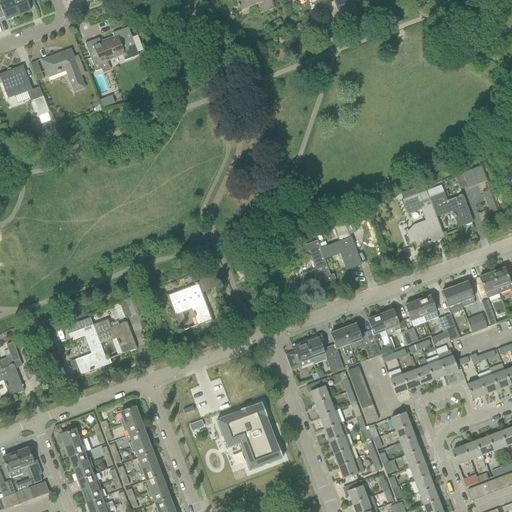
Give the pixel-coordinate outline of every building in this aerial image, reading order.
[(5,20),(18,16),(12,0),(0,4),(0,18),(4,17),(5,20)] [(29,8),(34,6),(35,6),(32,0),(11,0),(12,0),(18,16),(30,11),(29,8)] [(235,0),(240,11),(256,5),(260,14),(274,9),(270,0),(235,0)] [(331,0),(333,3),(339,19),(356,13),(351,0),(331,0)] [(331,3),(320,7),(326,24),(339,19),(333,3),(331,3)] [(86,43),(85,44),(91,62),(95,72),(101,70),(103,69),(101,64),(107,62),(122,56),(124,61),(129,59),(138,56),(137,53),(131,38),(128,28),(112,34),(113,37),(100,42),(98,39),(91,42),(86,43)] [(84,89),(73,60),(70,51),(69,51),(71,54),(64,56),(63,53),(41,61),(48,79),(65,73),(73,93),(84,89)] [(22,66),(0,74),(0,80),(2,85),(7,100),(14,97),(26,92),(29,99),(30,101),(32,101),(42,97),(39,87),(32,90),(26,75),(22,66)] [(37,81),(43,79),(41,73),(34,76),(37,81)] [(42,97),(32,101),(38,117),(47,114),(48,113),(42,97)] [(47,114),(38,117),(41,125),(50,121),(47,114)] [(459,190),(467,188),(462,174),(455,176),(459,190)] [(419,194),(417,189),(416,188),(399,195),(407,215),(420,210),(425,222),(412,227),(409,230),(407,232),(405,233),(410,245),(414,243),(417,249),(443,238),(442,234),(436,217),(428,199),(425,192),(419,194)] [(462,195),(447,201),(443,193),(428,199),(436,217),(452,211),(458,228),(472,223),(462,195)] [(493,204),(487,207),(489,213),(496,211),(493,204)] [(356,233),(352,223),(349,216),(342,218),(344,224),(332,228),(338,243),(320,249),(324,260),(340,253),(346,270),(360,265),(349,235),(356,233)] [(320,249),(319,249),(317,242),(292,251),(295,258),(308,253),(315,270),(299,276),(304,291),(331,281),(330,276),(324,260),(320,249)] [(200,291),(215,285),(209,269),(191,276),(195,286),(167,296),(174,316),(181,332),(185,331),(178,314),(191,310),(197,326),(212,321),(200,291)] [(511,290),(508,281),(504,269),(491,273),(497,289),(499,295),(511,290)] [(239,282),(244,280),(241,271),(236,273),(239,282)] [(499,295),(497,289),(491,273),(479,278),(486,299),(499,295)] [(462,309),(475,304),(467,283),(454,287),(462,309)] [(454,287),(441,292),(450,315),(463,311),(462,309),(454,287)] [(438,318),(433,306),(429,297),(417,301),(425,323),(438,318)] [(125,320),(132,317),(126,301),(118,303),(125,320)] [(424,323),(425,323),(417,301),(404,306),(410,322),(423,318),(424,323)] [(496,325),(492,313),(487,301),(481,303),(490,327),(496,325)] [(400,330),(396,320),(392,311),(380,315),(386,332),(393,329),(394,333),(400,330)] [(378,334),(386,332),(380,315),(367,320),(375,341),(380,339),(378,334)] [(449,330),(455,327),(450,315),(444,317),(449,330)] [(471,334),(486,328),(481,315),(466,321),(471,334)] [(445,331),(449,330),(444,317),(438,319),(443,334),(446,333),(445,331)] [(106,360),(100,344),(89,318),(65,328),(71,342),(84,337),(91,354),(69,362),(72,371),(78,369),(81,375),(107,365),(106,360)] [(107,321),(93,326),(90,318),(89,318),(100,344),(116,338),(122,355),(136,349),(126,323),(110,329),(107,321)] [(361,341),(359,334),(355,325),(343,329),(349,346),(361,341)] [(336,350),(349,346),(343,329),(330,334),(336,350)] [(412,344),(417,342),(413,329),(407,331),(412,344)] [(405,346),(412,344),(407,331),(400,334),(405,346)] [(448,338),(446,333),(443,334),(435,337),(438,342),(448,338)] [(311,359),(324,355),(318,339),(312,341),(311,338),(304,341),(311,359)] [(294,352),(285,355),(291,372),(291,371),(300,368),(305,366),(304,362),(311,359),(304,341),(297,343),(298,346),(293,348),(294,352)] [(420,350),(430,346),(428,341),(418,345),(420,350)] [(0,381),(3,380),(9,397),(24,392),(20,382),(15,369),(13,362),(19,360),(13,343),(6,346),(7,351),(3,352),(6,359),(0,361),(0,381)] [(376,344),(370,347),(374,358),(380,356),(376,344)] [(410,354),(420,350),(418,345),(408,349),(410,354)] [(511,355),(511,354),(508,346),(497,350),(500,356),(510,352),(511,355)] [(395,359),(405,356),(403,350),(393,354),(395,359)] [(457,372),(454,362),(450,351),(437,355),(445,376),(457,372)] [(495,357),(493,352),(493,351),(483,355),(485,360),(495,357)] [(385,363),(395,359),(393,354),(383,358),(385,363)] [(483,355),(476,357),(475,355),(469,357),(473,367),(478,365),(477,363),(485,360),(483,355)] [(343,370),(340,360),(339,357),(333,360),(337,372),(343,370)] [(469,363),(467,358),(466,358),(456,362),(458,367),(469,363)] [(420,386),(432,381),(424,359),(417,362),(419,369),(414,371),(420,386)] [(331,374),(337,372),(333,360),(326,362),(331,374)] [(439,362),(427,367),(432,381),(445,376),(439,362)] [(349,378),(360,373),(358,367),(347,371),(349,378)] [(407,390),(420,386),(414,371),(402,376),(407,390)] [(496,391),(509,386),(504,372),(491,377),(496,391)] [(351,384),(363,380),(360,373),(349,378),(351,384)] [(394,395),(407,390),(402,376),(389,381),(394,395)] [(484,396),(496,391),(491,377),(479,381),(484,396)] [(327,386),(325,380),(314,384),(316,390),(309,392),(314,405),(329,399),(324,387),(327,386)] [(354,390),(365,386),(363,380),(351,384),(354,390)] [(345,393),(351,391),(347,381),(342,383),(345,393)] [(471,400),(484,396),(479,381),(466,386),(471,400)] [(356,396),(367,392),(365,386),(354,390),(356,396)] [(350,405),(356,403),(351,391),(345,393),(350,405)] [(359,403),(370,399),(367,392),(356,396),(359,403)] [(319,417),(333,412),(329,399),(314,405),(319,417)] [(361,409),(372,405),(370,399),(359,403),(361,409)] [(359,403),(356,404),(356,403),(350,405),(355,418),(363,415),(361,409),(359,403)] [(239,412),(216,421),(227,449),(239,444),(249,471),(282,459),(277,444),(275,444),(266,419),(267,418),(261,404),(250,408),(249,407),(238,411),(239,412)] [(364,417),(375,412),(372,405),(361,409),(363,415),(364,417)] [(184,415),(194,411),(192,407),(182,410),(184,415)] [(121,426),(139,419),(135,408),(120,413),(122,420),(120,421),(121,426)] [(323,430),(338,424),(333,412),(319,417),(323,430)] [(367,424),(378,420),(375,412),(364,417),(367,424)] [(395,431),(409,426),(404,413),(390,419),(395,431)] [(360,416),(363,415),(355,418),(359,430),(365,428),(360,416)] [(128,436),(144,430),(139,419),(121,426),(123,430),(126,429),(128,436)] [(103,432),(108,431),(105,422),(100,424),(103,432)] [(338,424),(323,430),(328,442),(343,437),(347,435),(343,422),(338,424)] [(95,436),(100,434),(97,425),(92,427),(95,436)] [(371,440),(378,438),(374,425),(367,428),(371,440)] [(400,444),(414,438),(409,426),(395,431),(400,444)] [(364,443),(371,440),(367,428),(365,428),(359,430),(364,443)] [(508,447),(511,445),(511,428),(502,433),(508,447)] [(80,436),(78,437),(75,430),(60,436),(64,447),(82,441),(80,436)] [(130,448),(148,442),(144,430),(128,436),(131,443),(128,444),(130,448)] [(107,442),(112,440),(108,431),(103,432),(107,442)] [(495,452),(508,447),(502,433),(490,437),(495,452)] [(99,445),(104,443),(100,434),(95,436),(99,445)] [(333,455),(348,449),(343,437),(328,442),(333,455)] [(482,456),(495,452),(490,437),(477,442),(482,456)] [(376,450),(382,448),(378,438),(371,440),(372,441),(373,441),(376,450)] [(404,456),(419,451),(414,438),(400,444),(395,446),(397,452),(402,450),(404,456)] [(370,442),(372,441),(371,440),(364,443),(369,456),(375,454),(370,442)] [(81,446),(84,445),(82,441),(64,447),(68,459),(84,453),(81,446)] [(137,459),(152,453),(148,442),(130,448),(131,453),(135,452),(137,459)] [(471,461),(482,456),(477,442),(465,447),(471,461)] [(112,455),(117,453),(113,445),(108,447),(112,455)] [(348,449),(333,455),(338,468),(353,462),(358,460),(353,447),(348,449)] [(457,466),(471,461),(465,447),(452,451),(457,466)] [(36,461),(33,462),(27,448),(2,458),(10,479),(26,473),(29,480),(15,485),(17,492),(28,488),(27,487),(41,482),(39,476),(42,475),(36,461)] [(104,458),(109,456),(106,448),(101,450),(104,458)] [(409,469),(423,463),(419,451),(404,456),(409,469)] [(89,458),(86,459),(84,453),(68,459),(73,470),(91,463),(89,458)] [(115,464),(120,462),(117,453),(112,455),(115,464)] [(138,471),(156,464),(152,453),(137,459),(139,465),(136,466),(138,471)] [(382,465),(388,463),(384,453),(378,455),(382,465)] [(372,465),(368,467),(370,474),(375,473),(381,471),(375,454),(369,456),(372,465)] [(108,467),(112,465),(109,456),(104,458),(108,467)] [(353,462),(338,468),(342,480),(352,477),(358,474),(363,472),(359,460),(358,460),(353,462)] [(90,469),(92,468),(91,463),(73,470),(77,481),(92,476),(90,469)] [(386,476),(392,473),(388,463),(382,465),(386,476)] [(414,481),(428,476),(423,463),(409,469),(414,481)] [(145,481),(161,476),(156,464),(138,471),(140,476),(143,475),(145,481)] [(504,474),(511,470),(511,466),(511,464),(501,468),(504,474)] [(120,478),(125,476),(122,467),(117,469),(120,478)] [(493,478),(504,474),(501,468),(491,472),(493,478)] [(112,481),(117,479),(114,470),(109,472),(112,481)] [(383,493),(388,491),(382,474),(376,476),(383,493)] [(479,483),(489,480),(487,474),(477,478),(479,483)] [(505,489),(511,487),(507,475),(500,478),(505,489)] [(97,481),(95,482),(92,476),(77,481),(81,493),(99,486),(97,481)] [(124,487),(129,485),(125,476),(120,478),(124,487)] [(147,494),(165,487),(161,476),(145,481),(148,488),(145,489),(147,494)] [(418,493),(433,488),(428,476),(414,481),(418,493)] [(477,478),(476,478),(476,476),(463,481),(466,488),(479,483),(477,478)] [(391,490),(397,488),(393,478),(387,480),(391,490)] [(498,492),(505,489),(500,478),(494,480),(498,492)] [(116,491),(121,489),(117,479),(112,481),(116,491)] [(492,494),(498,492),(494,480),(487,483),(492,494)] [(10,481),(4,483),(8,496),(14,494),(15,494),(10,481)] [(41,496),(49,494),(45,482),(37,485),(41,496)] [(352,505),(366,499),(359,482),(354,484),(355,489),(347,492),(352,505)] [(8,496),(4,483),(0,484),(0,491),(2,498),(7,496),(8,496)] [(485,497),(492,494),(487,483),(481,485),(485,497)] [(34,499),(41,496),(37,485),(30,488),(34,499)] [(479,499),(485,497),(481,485),(474,488),(479,499)] [(99,492),(101,491),(99,486),(81,493),(86,504),(101,498),(99,492)] [(154,504),(169,498),(165,487),(147,494),(149,499),(152,498),(154,504)] [(26,502),(34,499),(30,488),(22,491),(26,502)] [(395,500),(401,498),(397,488),(391,490),(395,500)] [(423,506),(437,501),(433,488),(418,493),(423,506)] [(471,502),(479,499),(474,488),(467,491),(471,502)] [(129,500),(134,499),(130,490),(125,492),(129,500)] [(18,505),(26,502),(22,491),(15,494),(14,494),(18,505)] [(387,503),(392,501),(388,491),(383,493),(387,503)] [(121,504),(126,502),(122,493),(117,495),(121,504)] [(18,505),(14,494),(8,496),(7,496),(11,508),(18,505)] [(4,510),(11,508),(7,496),(2,498),(0,499),(4,510)] [(354,511),(369,511),(376,510),(376,509),(372,497),(366,499),(352,505),(354,511)] [(106,504),(104,505),(101,498),(86,504),(88,511),(99,511),(108,509),(106,504)] [(153,511),(166,511),(173,510),(169,498),(154,504),(157,511),(154,511),(153,511)] [(134,499),(129,500),(132,510),(137,508),(135,504),(134,499)] [(425,511),(441,511),(437,501),(423,506),(425,511)]
